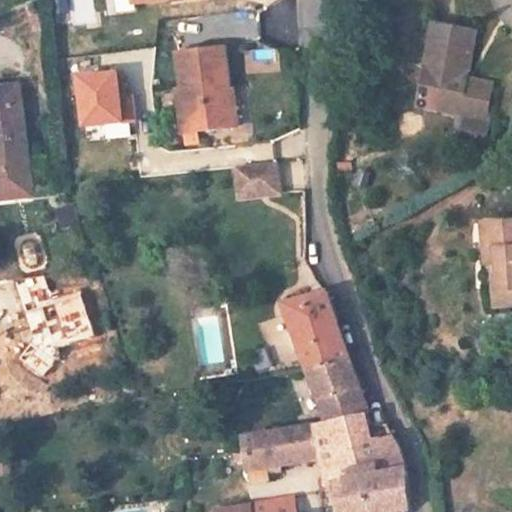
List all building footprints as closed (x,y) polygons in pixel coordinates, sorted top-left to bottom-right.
[(462,85),(468,37),(428,32),(417,106),(457,112),(456,117),(486,120),(490,89),(462,85)] [(242,125),(232,46),(187,52),(193,108),(203,107),(207,130),(242,125)] [(75,76),(80,125),(135,119),(132,95),(118,96),(116,72),(75,76)] [(0,195),(29,192),(14,85),(0,86),(0,195)] [(207,130),(203,107),(193,108),(195,131),(207,130)] [(243,192),(284,190),(282,159),(242,162),(243,192)] [(62,228),(81,225),(78,204),(59,206),(62,228)] [(511,230),(482,232),(487,316),(511,315),(511,230)] [(56,356),(54,345),(92,334),(79,293),(49,301),(42,276),(17,284),(34,340),(20,359),(42,375),(56,356)] [(356,369),(326,293),(284,305),(307,377),(356,369)] [(366,412),(362,386),(356,369),(307,377),(319,422),(366,412)] [(391,435),(371,437),(366,412),(319,422),(321,457),(335,511),(387,511),(405,510),(401,456),(391,435)] [(321,457),(319,422),(239,436),(243,469),(321,457)] [(248,470),(249,484),(268,483),(267,469),(248,470)] [(297,511),(295,496),(249,503),(249,511),(297,511)] [(249,511),(249,503),(220,508),(220,511),(249,511)]
